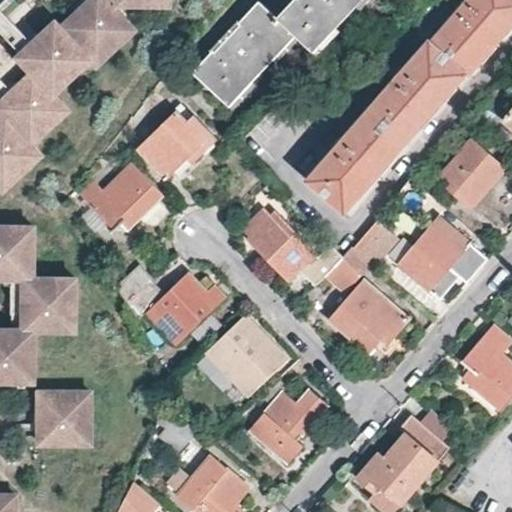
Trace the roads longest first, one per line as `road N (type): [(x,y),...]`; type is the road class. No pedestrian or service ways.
road 1 (residential): [(207,235),(376,412)]
road 2 (residential): [(376,412),(511,254)]
road 3 (residential): [(291,511),(376,412)]
